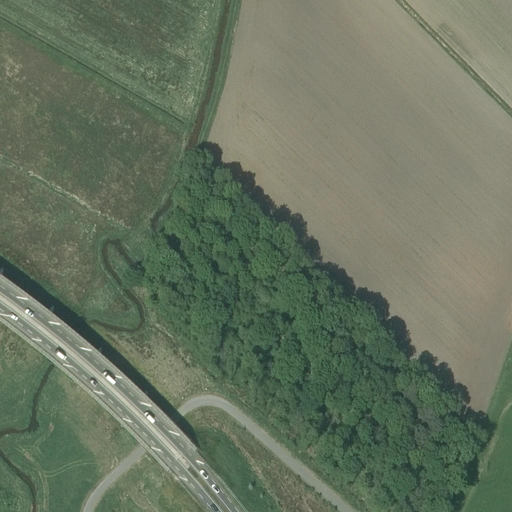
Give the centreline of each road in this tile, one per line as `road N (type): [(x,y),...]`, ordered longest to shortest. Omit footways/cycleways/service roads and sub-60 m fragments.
road 1 (residential): [(346,511),(213,401),(176,416),(107,480),(86,511)]
road 2 (primary): [(233,511),(145,406),(0,283)]
road 3 (primary): [(0,305),(108,394),(217,511)]
